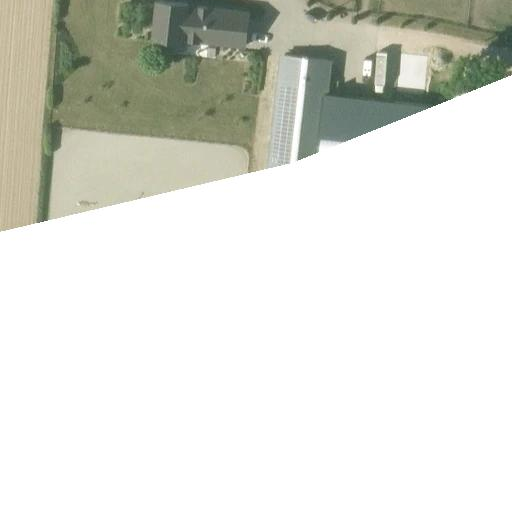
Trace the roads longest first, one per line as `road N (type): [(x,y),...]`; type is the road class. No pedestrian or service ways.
road 1 (track): [(242,0),(373,57)]
road 2 (unknown): [(373,57),(431,52),(511,60)]
